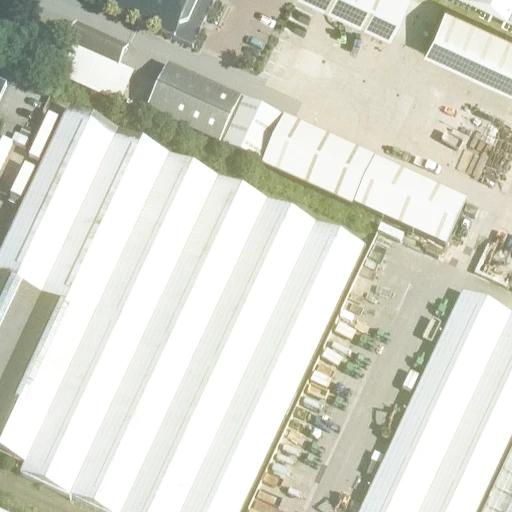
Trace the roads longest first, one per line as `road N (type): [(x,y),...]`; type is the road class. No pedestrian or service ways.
road 1 (unknown): [(302,109),(370,85),(421,79),(458,81),(511,103)]
road 2 (unknown): [(491,194),(302,109)]
road 3 (unknown): [(29,0),(213,73)]
